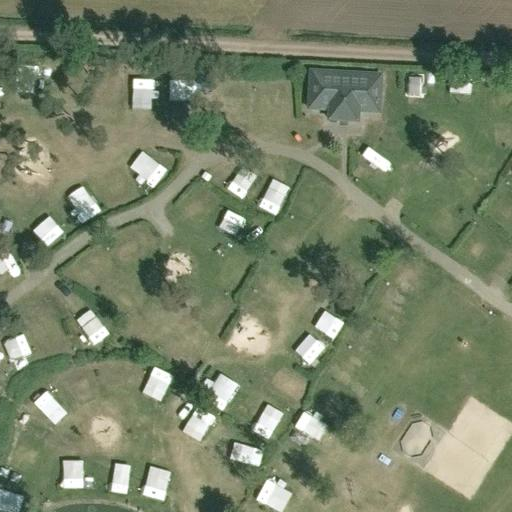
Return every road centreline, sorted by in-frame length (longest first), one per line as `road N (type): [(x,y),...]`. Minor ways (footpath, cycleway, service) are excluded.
road 1 (track): [(511,59),(0,24)]
road 2 (track): [(167,231),(179,247),(174,301),(207,345),(180,406),(173,447),(184,511)]
road 3 (track): [(454,271),(430,323),(371,400)]
